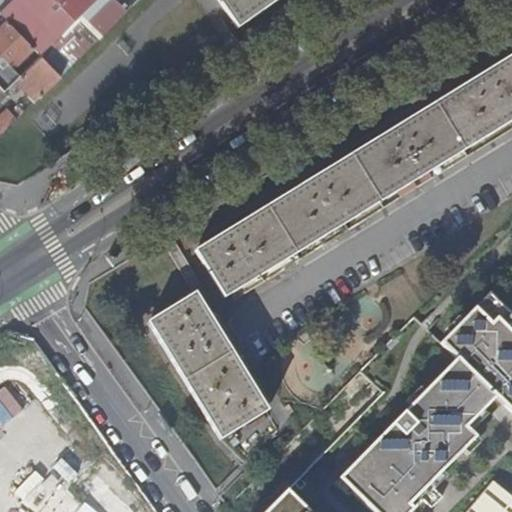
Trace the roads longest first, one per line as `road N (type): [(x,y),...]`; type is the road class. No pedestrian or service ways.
road 1 (secondary): [(11,269),(54,259),(479,0)]
road 2 (secondary): [(396,0),(40,234),(11,269)]
road 3 (residential): [(185,511),(11,269)]
